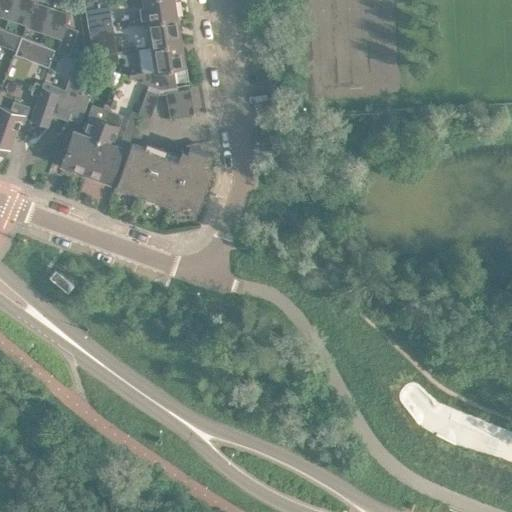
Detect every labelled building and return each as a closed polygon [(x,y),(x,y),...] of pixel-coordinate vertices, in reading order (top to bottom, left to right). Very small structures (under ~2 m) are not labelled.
[(0,0),(0,16),(6,18),(12,0),(0,0)] [(24,26),(33,0),(33,1),(33,0),(12,0),(6,18),(24,24),(24,26)] [(24,26),(42,32),(51,6),(33,1),(33,0),(24,26)] [(177,15),(173,0),(130,0),(132,6),(142,4),(145,21),(177,15)] [(87,28),(111,24),(107,1),(84,5),(87,28)] [(69,13),(51,6),(42,32),(61,38),(65,25),(69,13)] [(145,21),(149,45),(181,40),(177,15),(145,21)] [(71,44),(76,29),(65,25),(61,38),(57,49),(86,61),(84,49),(71,44)] [(0,27),(0,44),(14,49),(19,36),(0,27)] [(112,28),(88,32),(92,55),(116,51),(112,28)] [(53,48),(20,35),(13,52),(47,65),(53,48)] [(185,65),(181,40),(149,45),(153,70),(127,74),(128,76),(139,80),(158,88),(175,85),(172,67),(185,65)] [(117,61),(116,51),(92,55),(92,58),(105,63),(117,61)] [(46,126),(53,107),(69,113),(86,63),(74,59),(64,90),(42,82),(42,84),(37,96),(29,119),(46,126)] [(33,82),(29,93),(37,96),(42,84),(33,82)] [(176,89),(178,98),(190,96),(188,87),(176,89)] [(155,101),(158,93),(146,88),(143,96),(155,101)] [(176,89),(164,91),(165,100),(178,98),(176,89)] [(77,90),(69,114),(80,119),(88,94),(77,90)] [(140,104),(152,109),(155,101),(143,96),(140,104)] [(191,104),(190,96),(178,98),(179,106),(191,104)] [(178,98),(165,100),(167,108),(179,106),(178,98)] [(9,109),(0,105),(0,144),(8,147),(18,120),(22,122),(28,105),(12,100),(9,109)] [(140,104),(137,112),(149,117),(152,109),(140,104)] [(180,115),(192,113),(191,104),(179,106),(180,115)] [(72,129),(60,163),(62,164),(61,166),(72,170),(73,168),(84,172),(103,121),(107,110),(92,105),(82,132),(72,129)] [(167,108),(168,117),(180,115),(179,106),(167,108)] [(103,121),(84,172),(94,176),(94,178),(105,182),(106,180),(108,181),(120,146),(111,143),(113,136),(117,126),(118,126),(122,115),(107,110),(103,121)] [(130,142),(137,113),(130,110),(120,139),(130,142)] [(182,161),(130,142),(116,179),(134,185),(132,190),(177,207),(181,196),(198,202),(212,165),(206,163),(209,154),(197,149),(196,142),(184,144),(186,152),(182,161)] [(72,284),(54,269),(52,272),(49,276),(48,277),(66,292),(72,284)]
